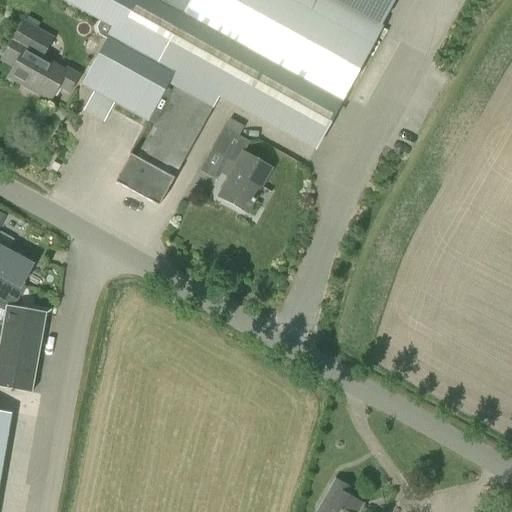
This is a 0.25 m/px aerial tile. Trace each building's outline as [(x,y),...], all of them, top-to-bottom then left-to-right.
[(93,92),(114,104),(153,125),(136,157),(130,154),(115,183),(146,200),(159,207),(174,179),(206,119),(237,63),(271,82),(334,117),(335,113),(340,116),(344,108),(339,106),(380,31),(396,0),(63,0),(113,28),(81,85),(93,92)] [(64,70),(42,58),(53,38),(22,20),(0,59),(0,61),(13,69),(8,77),(51,101),(58,88),(69,94),(80,75),(66,67),(64,70)] [(211,150),(224,158),(216,172),(228,179),(219,197),(248,213),(272,169),(243,153),(249,142),(223,127),(211,150)] [(0,246),(0,277),(22,290),(24,287),(20,285),(32,265),(0,246)] [(0,321),(3,323),(0,341),(0,386),(32,393),(46,314),(12,308),(22,290),(0,277),(0,321)] [(354,489),(336,479),(324,500),(326,502),(320,511),(357,511),(362,504),(350,497),(354,489)]
